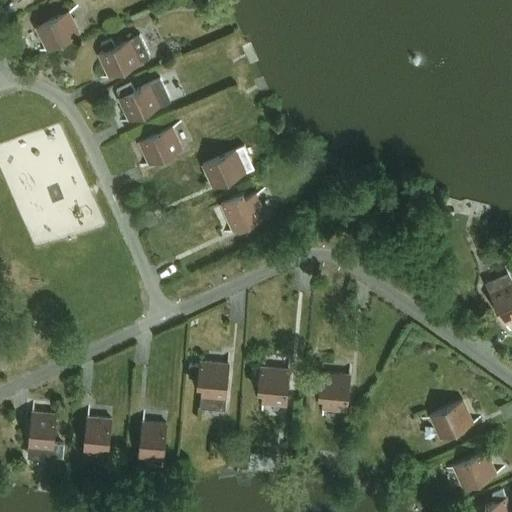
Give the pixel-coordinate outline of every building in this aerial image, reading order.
[(48,47),(80,31),(69,9),(38,25),(48,47)] [(150,55),(140,33),(116,44),(113,37),(103,42),(106,49),(99,52),(109,74),(141,59),(150,55)] [(119,96),(129,118),(169,99),(159,77),(119,96)] [(150,161),(181,147),(171,125),(140,140),(150,161)] [(213,185),(246,170),(235,148),(203,163),(213,185)] [(234,228),(266,214),(256,192),(246,196),(244,192),(221,202),(234,228)] [(511,278),(508,271),(487,281),(506,322),(511,319),(511,278)] [(199,384),(203,384),(201,405),(225,407),(229,362),(201,359),(200,363),(190,362),(188,376),(199,377),(199,384)] [(287,402),(290,367),(261,365),(259,389),(264,390),(263,400),(287,402)] [(347,408),(351,373),(322,370),(320,395),(324,395),(323,406),(347,408)] [(442,435),(473,420),(463,399),(431,413),(442,435)] [(28,457),(53,459),(57,412),(33,410),(28,457)] [(109,452),(112,417),(88,415),(85,450),(109,452)] [(164,457),(167,422),(143,420),(140,455),(164,457)] [(465,485),(497,471),(487,449),(455,464),(465,485)] [(511,511),(511,504),(508,495),(485,505),(488,509),(482,511),(511,511)]
